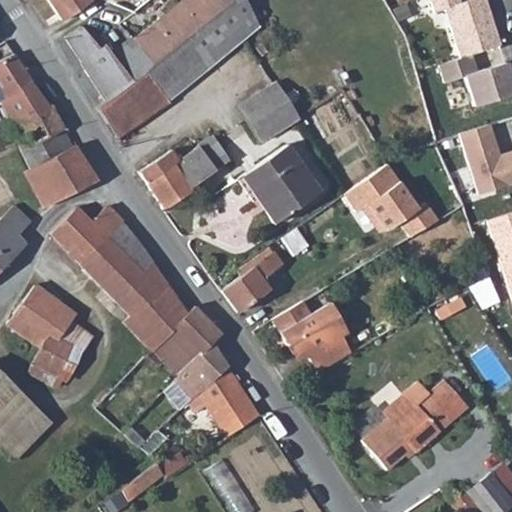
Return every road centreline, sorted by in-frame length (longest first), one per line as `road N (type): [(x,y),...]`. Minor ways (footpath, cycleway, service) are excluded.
road 1 (unclassified): [(0,0),(344,511)]
road 2 (unknown): [(391,511),(493,435)]
